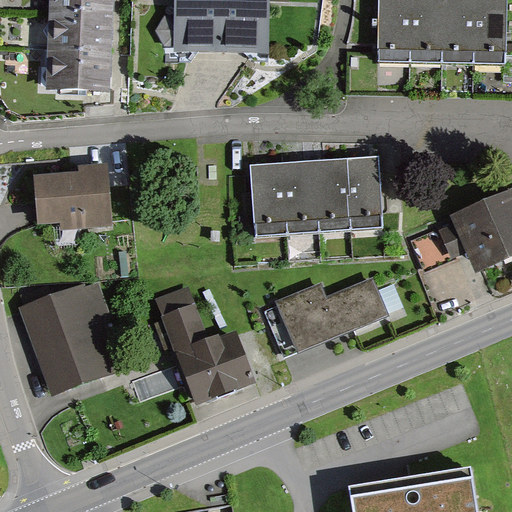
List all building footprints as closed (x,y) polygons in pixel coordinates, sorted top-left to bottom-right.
[(50,0),(50,10),(113,13),(113,0),(50,0)] [(412,0),(381,0),(381,67),(412,67),(412,0)] [(443,0),(412,0),(412,67),(442,67),(443,0)] [(474,0),(463,0),(443,0),(442,67),(473,68),(474,0)] [(505,1),(474,0),(473,68),(504,68),(505,1)] [(223,4),(178,3),(177,52),(222,53),(223,4)] [(267,4),(223,4),(222,53),(266,54),(267,4)] [(50,10),(47,50),(112,54),(113,13),(50,10)] [(47,50),(46,89),(111,92),(112,54),(47,50)] [(377,164),(345,166),(350,236),(381,234),(377,164)] [(345,166),(314,168),(319,238),(350,236),(345,166)] [(314,168),(283,170),(288,240),(319,238),(314,168)] [(283,170),(252,172),(257,242),(288,240),(283,170)] [(84,182),(37,186),(39,226),(63,224),(63,231),(109,228),(105,173),(83,175),(84,182)] [(511,203),(461,225),(484,279),(511,267),(511,203)] [(280,307),(301,356),(389,320),(374,285),(330,304),(324,289),(280,307)] [(84,293),(27,313),(58,399),(114,379),(84,293)] [(191,315),(166,324),(198,407),(252,387),(235,341),(206,352),(191,315)] [(476,511),(470,473),(351,493),(353,511),(476,511)]
